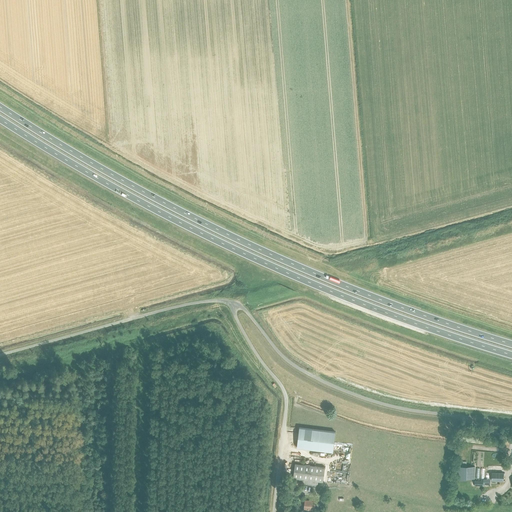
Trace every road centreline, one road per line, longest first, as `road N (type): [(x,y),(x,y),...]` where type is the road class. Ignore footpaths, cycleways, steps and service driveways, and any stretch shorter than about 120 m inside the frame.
road 1 (trunk): [(511,342),(428,316),(226,231),(0,104)]
road 2 (trunk): [(0,121),(224,245),(511,356)]
road 3 (track): [(260,511),(268,398),(216,331),(204,328),(76,354),(73,511)]
road 4 (unclassified): [(511,424),(412,411),(330,386),(279,355),(233,304)]
road 5 (unclassified): [(233,304),(186,304),(0,356)]
road 6 (unclassified): [(274,511),(285,398),(256,358),(233,304)]
road 7 (track): [(115,344),(111,511)]
road 8 (track): [(95,349),(91,511)]
